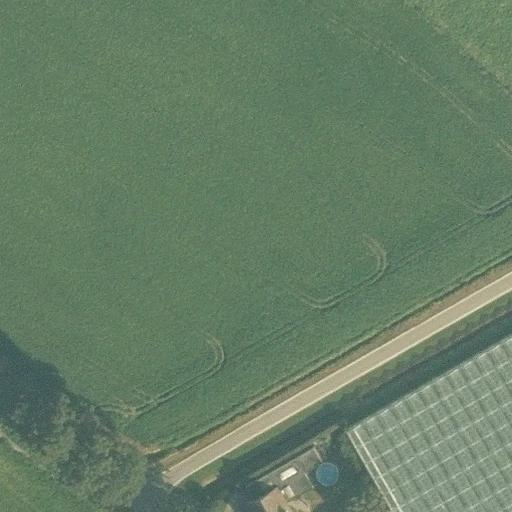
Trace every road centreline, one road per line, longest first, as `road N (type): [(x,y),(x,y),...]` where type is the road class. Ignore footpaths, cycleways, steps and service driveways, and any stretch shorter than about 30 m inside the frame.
road 1 (unclassified): [(130,504),(511,293)]
road 2 (unclassified): [(130,504),(0,398)]
